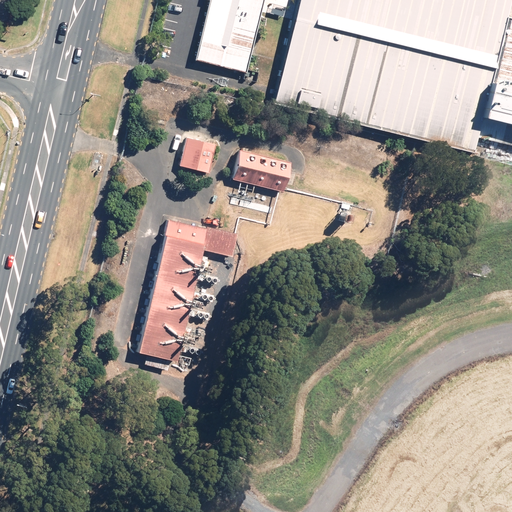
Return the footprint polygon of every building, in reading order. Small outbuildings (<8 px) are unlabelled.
[(262,0),(207,0),(192,61),(244,73),(262,0)] [(506,0),(297,0),(272,105),(468,154),(478,116),(511,124),(511,17),(502,15),(506,0)] [(213,144),(185,138),(179,167),(206,173),(213,144)] [(288,162),(239,151),(232,180),(281,191),(288,162)] [(234,235),(166,219),(136,351),(175,360),(200,249),(230,256),(234,235)]
